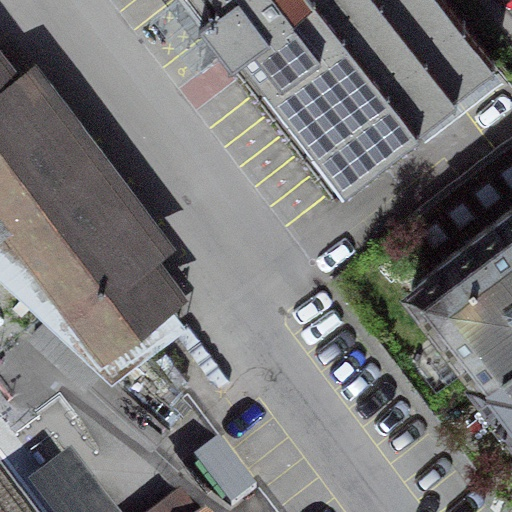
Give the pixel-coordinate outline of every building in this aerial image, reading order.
[(194,0),(336,184),(495,62),(446,0),(194,0)] [(75,173),(0,73),(0,212),(99,344),(166,293),(75,173)] [(477,376),(511,348),(511,141),(402,226),(433,265),(411,283),(416,290),(414,306),(424,319),(440,321),(478,370),(475,373),(477,376)] [(81,389),(100,369),(45,315),(25,334),(81,389)] [(511,348),(477,376),(511,421),(511,348)] [(246,463),(220,428),(195,445),(223,481),(246,463)] [(113,511),(68,453),(44,471),(26,485),(46,511),(113,511)] [(182,494),(158,511),(194,511),(192,508),(182,494)]
